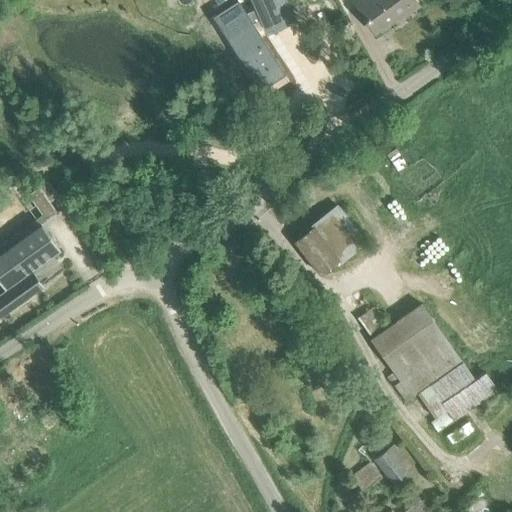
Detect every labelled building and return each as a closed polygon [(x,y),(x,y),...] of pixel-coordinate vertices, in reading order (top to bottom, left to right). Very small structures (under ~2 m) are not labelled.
[(226,32),(272,102),(296,87),(272,50),(290,45),(275,0),(257,0),(268,32),(262,34),(250,16),(226,32)] [(369,0),(358,8),(375,32),(400,14),(402,16),(417,6),(413,0),(369,0)] [(40,186),(27,195),(46,220),(58,212),(40,186)] [(294,241),(320,275),(338,261),(340,263),(367,242),(337,204),(311,224),(313,226),(294,241)] [(0,284),(6,292),(0,296),(0,317),(43,286),(31,271),(60,250),(41,225),(0,254),(0,284)] [(225,244),(231,252),(239,245),(233,238),(225,244)] [(393,385),(404,400),(460,361),(419,304),(369,339),(398,381),(393,385)] [(357,317),(369,335),(385,324),(373,306),(357,317)] [(435,419),(430,422),(437,432),(453,420),(497,390),(485,372),(473,379),(462,362),(418,393),(435,419)] [(38,406),(43,415),(39,418),(46,430),(61,421),(47,400),(38,406)] [(374,459),(396,487),(416,471),(394,443),(374,459)] [(352,476),(363,491),(382,476),(371,461),(352,476)] [(428,511),(421,500),(404,511),(392,511),(391,510),(387,511),(428,511)]
